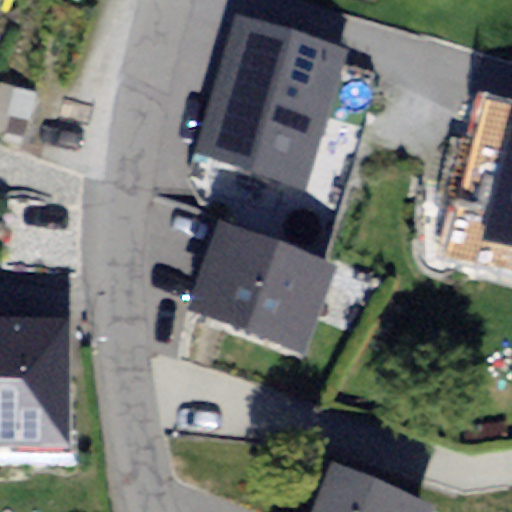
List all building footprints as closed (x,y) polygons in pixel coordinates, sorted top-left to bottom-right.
[(338,61),(240,31),(202,155),(301,185),(338,61)] [(511,106),(476,97),(435,253),(511,272),(511,106)] [(328,259),(213,226),(187,319),(301,352),(328,259)] [(60,313),(0,313),(0,445),(59,446),(60,313)] [(422,511),(425,504),(328,471),(314,511),(422,511)]
